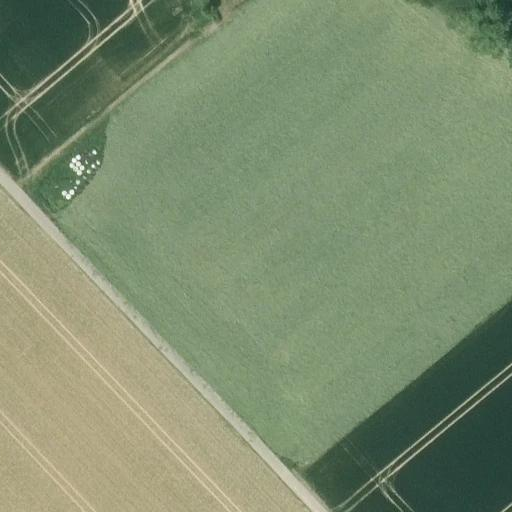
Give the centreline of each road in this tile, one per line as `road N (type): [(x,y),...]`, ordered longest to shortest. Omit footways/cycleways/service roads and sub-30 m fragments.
road 1 (track): [(315,511),(16,193)]
road 2 (track): [(16,193),(251,0)]
